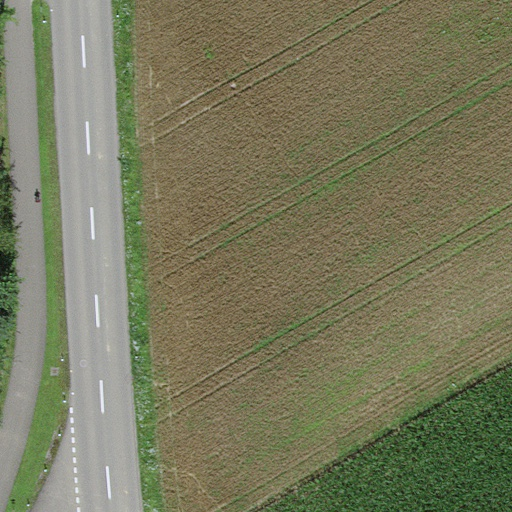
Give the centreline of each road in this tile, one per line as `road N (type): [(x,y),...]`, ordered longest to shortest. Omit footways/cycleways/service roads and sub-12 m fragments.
road 1 (tertiary): [(110,511),(82,0)]
road 2 (track): [(10,0),(24,315),(0,463)]
